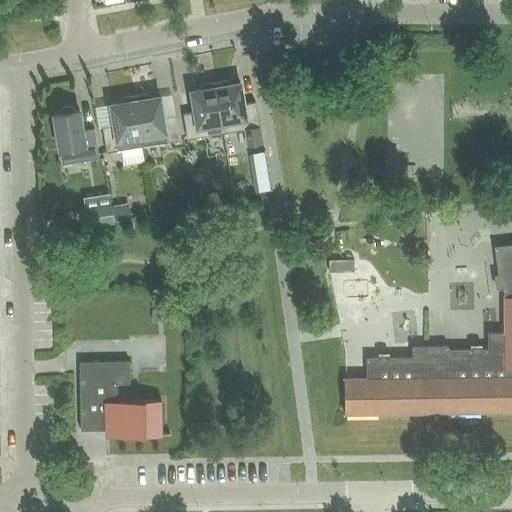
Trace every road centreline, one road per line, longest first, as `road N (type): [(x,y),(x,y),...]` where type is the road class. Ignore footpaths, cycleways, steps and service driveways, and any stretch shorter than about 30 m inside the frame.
road 1 (residential): [(22,498),(17,63)]
road 2 (residential): [(81,51),(277,14),(511,14)]
road 3 (residential): [(87,497),(378,492)]
road 4 (residential): [(378,492),(511,489)]
